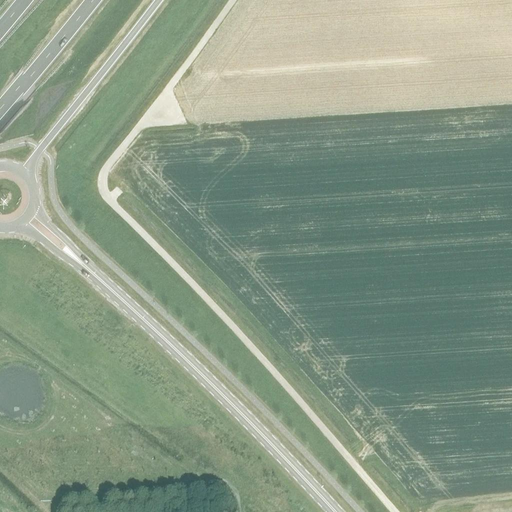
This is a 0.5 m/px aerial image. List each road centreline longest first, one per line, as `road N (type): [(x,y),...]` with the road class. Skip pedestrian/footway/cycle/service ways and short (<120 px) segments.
road 1 (secondary): [(337,511),(85,266)]
road 2 (trunk): [(24,169),(158,0)]
road 3 (trunk): [(0,112),(92,0)]
